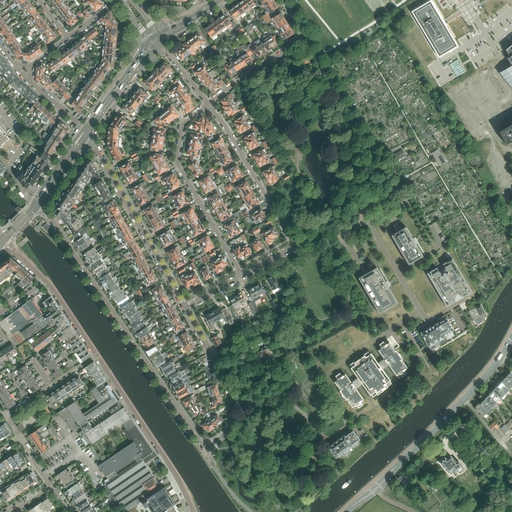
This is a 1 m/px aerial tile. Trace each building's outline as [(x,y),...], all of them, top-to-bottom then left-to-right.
[(29,2),(28,2),(27,0),(19,6),(22,10),(30,4),(30,3),(29,2)] [(64,1),(64,0),(61,0),(54,6),(55,7),(55,8),(56,9),(57,9),(57,10),(66,3),(64,1)] [(80,11),(77,13),(77,14),(79,16),(81,18),(84,16),(86,19),(91,15),(94,13),(104,5),(101,2),(99,0),(91,6),(87,10),(86,10),(85,7),(80,11)] [(243,0),(242,0),(240,2),(240,3),(239,4),(246,13),(250,9),(243,0)] [(255,6),(254,4),(252,2),(251,0),(243,0),(250,9),(255,6)] [(273,0),(267,0),(262,3),(265,8),(274,3),(273,0)] [(416,10),(412,12),(435,51),(436,52),(439,57),(457,46),(445,25),(444,25),(443,23),(442,21),(430,1),(417,9),(416,10)] [(69,7),(66,3),(57,10),(57,11),(59,12),(60,13),(60,14),(69,7)] [(239,4),(238,4),(238,3),(235,5),(236,6),(234,7),(241,16),(246,13),(239,4)] [(276,6),(276,5),(275,3),(274,3),(265,8),(268,13),(277,8),(276,6)] [(31,4),(30,4),(22,10),(25,14),(25,15),(33,8),(32,7),(32,6),(31,4)] [(72,11),(69,7),(60,14),(61,15),(61,16),(62,17),(63,17),(64,18),(72,11)] [(234,7),(234,8),(233,7),(230,9),(231,10),(229,11),(236,20),(241,16),(234,7)] [(35,10),(33,8),(25,15),(28,18),(37,12),(36,12),(36,11),(35,10)] [(67,22),(74,16),(75,15),(72,11),(64,18),(64,19),(65,21),(66,21),(67,22)] [(38,13),(37,13),(37,12),(28,18),(30,21),(29,22),(27,24),(28,25),(30,23),(31,23),(40,16),(39,15),(38,14),(38,13)] [(113,18),(110,14),(108,13),(100,20),(102,22),(104,25),(113,18)] [(264,21),(262,22),(263,25),(272,20),(273,21),(274,21),(275,24),(276,24),(277,23),(284,19),(281,13),(272,19),(270,17),(264,21)] [(224,15),(223,14),(221,17),(219,18),(226,28),(231,24),(224,15)] [(42,18),(41,18),(40,16),(31,23),(34,27),(43,20),(42,20),(43,19),(42,18)] [(78,20),(75,17),(74,16),(67,22),(68,23),(68,24),(69,26),(70,26),(75,22),(76,23),(77,22),(77,21),(78,20)] [(113,18),(104,25),(106,27),(105,27),(106,29),(117,26),(118,26),(118,24),(113,18)] [(219,18),(219,19),(219,18),(216,20),(216,21),(214,22),(221,31),(226,28),(219,18)] [(276,24),(275,24),(278,29),(279,29),(287,24),(284,19),(277,23),(276,24)] [(44,21),(43,21),(43,20),(34,27),(36,29),(35,30),(37,31),(38,31),(46,24),(45,23),(45,22),(44,21)] [(214,22),(211,24),(210,26),(217,35),(221,31),(214,22)] [(48,26),(47,26),(46,24),(38,31),(41,35),(49,29),(49,28),(48,26)] [(279,29),(278,29),(280,33),(281,34),(290,29),(287,24),(279,29)] [(210,26),(209,26),(209,25),(206,28),(207,28),(205,29),(212,38),(217,35),(210,26)] [(118,28),(117,28),(117,26),(106,29),(105,29),(106,32),(105,32),(105,35),(116,36),(117,33),(116,33),(116,31),(117,30),(118,28)] [(11,31),(8,27),(0,32),(0,33),(0,34),(2,36),(2,37),(11,31)] [(50,29),(49,29),(41,35),(44,39),(52,33),(51,31),(50,29)] [(278,37),(276,38),(277,39),(277,40),(283,36),(285,40),(286,39),(288,38),(288,37),(293,34),(290,29),(281,34),(281,35),(280,35),(279,36),(278,37)] [(5,40),(13,35),(11,31),(2,37),(3,38),(4,40),(5,40)] [(39,42),(38,43),(36,44),(37,45),(40,49),(43,47),(41,44),(43,43),(46,41),(47,44),(48,43),(50,42),(56,37),(55,37),(55,36),(54,35),(53,34),(52,33),(44,39),(39,43),(39,42)] [(206,37),(203,39),(198,33),(196,35),(195,35),(193,36),(193,37),(200,46),(203,44),(205,47),(210,43),(206,37)] [(8,45),(16,39),(13,35),(5,40),(6,42),(8,45)] [(271,36),(269,38),(267,35),(265,36),(272,48),(277,45),(276,43),(272,38),(271,36)] [(91,44),(89,41),(85,36),(83,37),(83,36),(80,39),(81,39),(87,47),(91,44)] [(267,51),(272,48),(265,36),(262,38),(264,41),(261,43),(267,51)] [(21,42),(21,41),(18,37),(16,39),(8,45),(10,47),(11,49),(21,42)] [(195,50),(200,46),(193,37),(191,39),(190,38),(188,40),(189,41),(188,41),(195,50)] [(87,48),(87,47),(81,39),(79,41),(78,42),(77,43),(83,51),(87,48)] [(197,51),(195,50),(188,41),(187,43),(186,42),(186,43),(185,42),(184,44),(184,45),(183,45),(184,45),(183,45),(190,54),(194,51),(195,53),(197,51)] [(21,42),(11,49),(12,50),(12,51),(14,53),(20,49),(22,47),(19,44),(21,43),(21,42)] [(79,54),(83,51),(77,43),(75,44),(73,45),(73,46),(79,54)] [(262,55),(267,51),(261,43),(256,46),(262,55)] [(262,55),(256,46),(253,48),(250,44),(246,47),(251,55),(254,54),(257,58),(262,55)] [(506,49),(506,50),(510,57),(511,59),(511,71),(511,72),(510,72),(510,73),(510,74),(506,77),(504,75),(503,76),(511,86),(511,124),(504,129),(504,130),(502,130),(499,132),(506,145),(510,143),(510,142),(511,141),(511,44),(507,49),(506,49)] [(32,45),(31,46),(38,55),(43,52),(37,45),(33,47),(32,45)] [(181,61),(190,54),(183,45),(179,48),(180,50),(176,53),(176,55),(181,61)] [(247,64),(252,61),(249,57),(251,55),(246,47),(245,45),(236,49),(238,51),(239,52),(243,49),(245,53),(241,56),(247,64)] [(29,52),(34,58),(38,55),(31,46),(30,46),(32,48),(28,51),(29,51),(29,52)] [(75,57),(79,54),(73,46),(72,46),(70,47),(70,48),(69,49),(75,57)] [(22,53),(20,49),(14,53),(14,54),(16,56),(17,59),(24,60),(25,53),(22,53)] [(71,61),(75,57),(69,49),(67,50),(66,50),(65,51),(65,52),(71,61)] [(34,58),(29,52),(29,51),(26,53),(25,53),(24,60),(31,61),(34,59),(34,58)] [(305,65),(310,62),(303,51),(298,54),(305,65)] [(72,62),(71,61),(65,52),(64,53),(63,52),(62,53),(62,54),(60,55),(67,64),(68,66),(72,62)] [(114,55),(103,53),(103,56),(102,59),(102,60),(113,64),(113,63),(114,63),(114,61),(113,60),(114,58),(114,55)] [(63,67),(67,64),(60,55),(59,57),(58,57),(57,58),(56,59),(63,67)] [(206,64),(214,57),(212,55),(204,62),(206,64)] [(242,68),(247,64),(241,56),(236,59),(242,68)] [(59,70),(63,67),(56,59),(55,59),(54,60),(54,61),(53,62),(58,69),(59,70)] [(236,59),(233,61),(232,59),(230,60),(231,62),(237,71),(242,68),(236,59)] [(465,72),(458,59),(449,65),(456,77),(465,72)] [(114,64),(113,64),(102,60),(101,63),(99,65),(100,66),(109,73),(114,66),(114,64)] [(54,73),(58,69),(53,62),(52,62),(51,62),(50,63),(50,64),(48,65),(50,67),(54,73)] [(231,74),(237,71),(231,62),(227,64),(226,65),(225,64),(222,65),(226,71),(228,70),(231,74)] [(94,68),(96,70),(105,77),(106,75),(108,75),(109,74),(108,73),(109,73),(100,66),(99,65),(97,63),(93,68),(94,68)] [(170,66),(169,65),(167,63),(165,63),(162,66),(161,65),(157,69),(165,76),(172,69),(170,67),(170,66)] [(46,69),(42,64),(37,68),(37,74),(39,74),(40,75),(41,73),(43,72),(46,69)] [(8,67),(8,66),(7,65),(0,70),(0,71),(1,73),(1,72),(2,73),(3,75),(10,70),(8,67)] [(205,68),(206,68),(204,65),(201,68),(200,67),(198,70),(195,72),(197,75),(198,77),(199,77),(207,71),(205,68)] [(157,69),(156,69),(154,71),(154,72),(153,74),(161,81),(165,76),(157,69)] [(13,73),(12,73),(10,70),(3,75),(5,77),(3,78),(4,80),(5,80),(13,74),(13,73)] [(96,70),(92,75),(93,75),(101,82),(102,82),(103,82),(104,80),(104,79),(105,77),(96,70)] [(212,75),(215,72),(214,70),(213,71),(213,70),(210,73),(209,73),(207,71),(199,77),(199,78),(199,79),(201,81),(201,80),(203,82),(211,75),(212,75)] [(47,76),(44,73),(43,72),(41,73),(40,75),(39,74),(37,74),(36,79),(38,80),(38,81),(39,82),(40,82),(41,83),(47,76)] [(153,74),(152,73),(152,74),(151,74),(150,75),(150,76),(148,78),(156,86),(156,85),(158,87),(160,85),(158,84),(161,81),(153,74)] [(14,75),(13,74),(5,80),(7,82),(8,82),(9,83),(10,85),(16,79),(16,78),(14,75)] [(101,82),(93,75),(92,75),(89,80),(98,87),(99,85),(100,85),(101,84),(101,82)] [(215,80),(211,76),(211,75),(203,82),(204,84),(204,85),(205,86),(206,86),(206,87),(207,86),(215,80)] [(44,86),(50,79),(47,76),(41,83),(42,84),(42,85),(43,86),(44,85),(44,86)] [(59,80),(60,80),(58,78),(54,82),(51,87),(52,88),(51,88),(53,90),(54,90),(55,90),(61,82),(59,80)] [(156,86),(148,78),(147,78),(146,79),(146,80),(146,81),(144,83),(156,94),(157,93),(155,90),(156,90),(154,88),(156,86)] [(19,80),(19,81),(16,79),(10,85),(12,86),(11,87),(14,89),(20,81),(19,80)] [(54,82),(51,79),(50,79),(44,86),(45,86),(45,87),(46,88),(47,88),(48,89),(51,87),(54,82)] [(223,87),(225,85),(221,79),(218,81),(219,82),(217,83),(215,80),(207,86),(210,90),(211,88),(214,92),(216,91),(217,92),(219,90),(218,89),(222,86),(223,87)] [(96,89),(98,87),(89,80),(85,84),(94,92),(94,91),(96,91),(97,90),(96,89)] [(21,82),(20,81),(14,89),(15,90),(16,89),(18,91),(24,85),(21,82)] [(64,84),(61,82),(55,90),(55,91),(56,92),(57,92),(58,93),(65,85),(64,84)] [(81,89),(82,90),(90,96),(92,95),(93,95),(94,93),(94,92),(85,84),(82,88),(80,86),(79,88),(81,89)] [(27,87),(27,88),(24,85),(18,91),(18,92),(20,94),(22,96),(28,88),(27,87)] [(65,86),(66,85),(65,85),(58,93),(58,94),(59,95),(60,96),(61,96),(62,97),(63,97),(66,93),(70,89),(68,87),(67,87),(65,86)] [(165,92),(164,93),(166,95),(169,92),(171,95),(173,93),(175,96),(183,90),(183,89),(183,88),(182,87),(181,87),(179,85),(176,87),(173,89),(174,89),(171,91),(169,89),(165,92)] [(29,89),(28,88),(22,96),(23,97),(24,97),(26,99),(32,92),(29,89)] [(143,100),(147,95),(139,88),(138,89),(137,90),(137,91),(135,93),(143,100)] [(90,96),(82,90),(81,89),(79,92),(78,91),(76,93),(78,95),(77,95),(78,96),(87,102),(89,99),(90,99),(91,98),(90,97),(90,96)] [(184,90),(183,90),(175,96),(179,101),(187,94),(185,93),(186,92),(184,90)] [(35,94),(35,95),(32,92),(26,99),(28,101),(29,103),(36,95),(35,94)] [(139,105),(143,100),(135,93),(134,95),(132,95),(131,97),(131,98),(139,105)] [(188,96),(187,94),(179,101),(183,106),(190,100),(191,99),(190,98),(188,96)] [(232,98),(234,97),(231,94),(230,95),(229,94),(227,97),(224,99),(224,98),(221,100),(222,101),(221,101),(224,105),(223,107),(225,110),(234,104),(235,102),(232,98)] [(37,96),(36,95),(29,103),(31,104),(30,105),(31,105),(32,104),(34,105),(38,101),(40,99),(37,96)] [(87,102),(78,96),(77,95),(76,97),(74,96),(72,98),(75,100),(84,107),(85,105),(86,104),(87,103),(87,102)] [(75,100),(72,98),(71,97),(67,101),(72,106),(72,107),(73,107),(74,107),(79,112),(80,112),(84,107),(75,100)] [(137,108),(139,105),(131,98),(131,99),(130,98),(129,100),(129,101),(127,103),(139,112),(140,111),(138,109),(137,108)] [(192,103),(190,100),(183,106),(182,106),(181,108),(182,109),(183,110),(184,110),(186,114),(190,111),(191,113),(195,109),(191,104),(192,103)] [(41,105),(41,104),(38,101),(34,105),(30,110),(32,112),(33,111),(34,113),(41,105)] [(138,114),(139,112),(127,103),(126,105),(124,105),(123,106),(123,108),(131,115),(133,112),(135,113),(135,112),(138,114)] [(175,107),(174,105),(172,103),(170,105),(171,107),(170,108),(170,107),(166,110),(165,111),(172,119),(173,119),(174,119),(176,118),(176,117),(178,115),(175,112),(178,110),(177,110),(175,107)] [(236,114),(239,111),(234,104),(225,110),(225,111),(224,112),(226,114),(227,114),(229,116),(230,114),(231,116),(235,113),(236,114)] [(43,105),(41,105),(34,113),(37,115),(37,116),(38,117),(45,109),(44,107),(43,105)] [(45,109),(46,108),(45,108),(45,109),(38,117),(40,119),(41,118),(42,120),(49,112),(49,111),(47,109),(47,110),(45,109)] [(171,120),(172,119),(165,111),(162,114),(169,123),(169,122),(170,123),(171,121),(171,120)] [(49,121),(53,116),(51,114),(52,114),(51,112),(49,112),(42,120),(45,122),(44,123),(46,124),(45,125),(47,127),(51,123),(49,121)] [(124,118),(123,117),(120,114),(118,116),(117,115),(114,120),(114,121),(110,127),(111,128),(120,128),(123,124),(124,125),(126,122),(123,119),(124,118)] [(169,123),(162,114),(159,116),(159,117),(151,123),(150,126),(155,126),(162,128),(163,125),(165,125),(166,125),(167,125),(168,124),(168,123),(169,123)] [(206,120),(203,116),(200,118),(196,122),(198,125),(197,126),(195,124),(193,126),(196,130),(198,128),(199,127),(201,130),(202,129),(210,123),(209,122),(207,120),(206,120)] [(236,128),(247,121),(243,116),(236,120),(236,121),(234,123),(235,124),(234,125),(236,128)] [(55,118),(51,123),(52,124),(56,127),(66,134),(67,132),(68,131),(69,129),(63,124),(58,120),(55,118)] [(243,132),(252,126),(249,121),(247,122),(247,121),(236,128),(238,131),(239,130),(239,132),(242,130),(243,132)] [(212,126),(213,125),(211,122),(210,123),(202,129),(205,133),(206,132),(206,133),(209,136),(210,137),(211,136),(213,135),(212,133),(215,131),(212,128),(212,127),(212,126)] [(0,147),(8,152),(15,141),(11,138),(9,138),(8,136),(7,136),(0,126),(0,147)] [(162,131),(162,128),(155,126),(154,128),(153,128),(152,129),(152,131),(153,132),(154,132),(153,135),(163,137),(164,137),(165,135),(164,134),(164,131),(162,131)] [(52,131),(61,137),(62,137),(63,137),(64,137),(66,134),(56,127),(55,129),(54,129),(52,131)] [(52,131),(49,136),(60,143),(62,140),(61,140),(61,138),(61,137),(52,131)] [(45,132),(42,137),(46,140),(55,147),(55,146),(56,146),(57,147),(57,146),(60,143),(49,136),(47,134),(45,132)] [(246,145),(257,138),(253,132),(243,138),(245,141),(244,142),(246,145)] [(202,137),(202,134),(195,133),(194,136),(191,135),(191,138),(190,139),(190,141),(190,142),(202,144),(203,137),(202,137)] [(223,141),(222,141),(221,138),(215,141),(214,139),(208,142),(210,146),(212,145),(215,149),(224,144),(223,144),(224,143),(223,141)] [(250,150),(260,144),(257,138),(246,145),(248,148),(248,147),(250,150)] [(44,147),(46,149),(45,150),(46,150),(49,154),(48,154),(49,154),(51,157),(50,157),(51,157),(51,158),(52,157),(51,156),(55,150),(55,149),(54,148),(55,147),(46,140),(46,141),(44,143),(45,143),(46,144),(44,147)] [(162,145),(162,143),(152,141),(151,150),(158,151),(159,149),(161,149),(162,148),(163,146),(162,145)] [(206,145),(202,144),(190,142),(190,144),(189,145),(189,147),(189,148),(201,151),(201,147),(205,147),(206,145)] [(226,146),(225,146),(224,144),(215,149),(218,155),(227,149),(226,149),(227,148),(226,146)] [(31,147),(29,150),(31,151),(37,155),(39,152),(31,147)] [(122,152),(119,147),(110,147),(109,147),(109,148),(113,155),(112,155),(115,160),(117,159),(118,161),(123,159),(121,157),(123,156),(125,155),(123,152),(122,152)] [(138,154),(139,148),(135,148),(136,152),(130,155),(132,158),(137,155),(138,154)] [(201,151),(189,148),(189,151),(188,151),(187,153),(188,154),(188,155),(191,155),(190,158),(199,160),(201,151)] [(265,152),(266,151),(264,148),(253,155),(254,157),(254,158),(255,160),(256,160),(256,161),(267,155),(265,152)] [(229,152),(228,152),(227,149),(218,155),(221,160),(230,155),(230,154),(230,153),(229,152)] [(395,161),(405,155),(402,149),(391,156),(395,161)] [(439,166),(446,162),(438,149),(431,153),(439,166)] [(37,155),(35,159),(45,166),(47,164),(48,162),(49,161),(50,160),(51,158),(51,157),(50,157),(51,157),(49,154),(48,154),(49,154),(46,150),(45,150),(44,152),(42,154),(42,153),(40,153),(39,152),(37,155)] [(154,155),(153,153),(152,153),(148,155),(152,161),(151,161),(153,164),(154,164),(163,159),(163,157),(162,156),(161,155),(160,155),(155,154),(154,155)] [(140,160),(139,158),(137,155),(132,158),(133,161),(137,159),(140,164),(143,162),(142,159),(140,160)] [(232,157),(231,157),(230,155),(221,160),(224,165),(225,165),(228,164),(228,163),(233,160),(233,159),(232,157)] [(270,161),(268,158),(267,155),(256,161),(257,161),(256,162),(257,164),(258,164),(260,167),(263,165),(267,163),(267,162),(270,161)] [(199,160),(190,158),(190,161),(187,162),(192,171),(199,167),(196,162),(199,161),(199,160)] [(35,159),(31,164),(42,171),(41,170),(41,169),(42,169),(43,170),(45,166),(35,159)] [(165,161),(164,161),(163,159),(154,164),(155,166),(154,167),(156,170),(157,170),(166,164),(166,163),(166,162),(165,161)] [(93,164),(93,163),(88,160),(83,167),(89,170),(93,164)] [(27,162),(26,164),(30,167),(28,169),(38,176),(39,175),(40,175),(43,172),(42,171),(31,164),(27,162)] [(131,165),(130,166),(129,163),(119,168),(121,172),(122,171),(123,173),(133,168),(131,165)] [(97,171),(96,168),(95,168),(93,164),(89,170),(93,173),(94,175),(97,180),(100,178),(97,173),(98,173),(97,171)] [(168,166),(167,166),(166,164),(157,170),(158,172),(159,174),(168,169),(169,168),(168,166)] [(238,168),(236,165),(234,167),(231,168),(232,168),(225,172),(228,178),(240,171),(239,170),(238,168)] [(274,170),(275,169),(273,166),(270,167),(266,169),(266,170),(263,171),(263,172),(264,174),(263,175),(265,178),(275,172),(274,170)] [(93,173),(89,170),(83,167),(80,172),(90,179),(92,176),(94,175),(93,173)] [(202,173),(199,167),(192,171),(194,174),(193,174),(194,176),(195,176),(196,177),(202,173)] [(20,168),(17,171),(20,173),(24,180),(30,184),(33,186),(36,182),(35,181),(35,180),(25,173),(24,174),(23,175),(21,171),(22,169),(20,168)] [(133,171),(134,170),(133,168),(123,173),(124,175),(123,175),(125,179),(135,174),(133,171)] [(28,169),(25,173),(35,180),(36,180),(37,181),(39,177),(38,176),(28,169)] [(17,171),(15,174),(22,185),(27,188),(30,185),(30,184),(24,180),(20,173),(17,171)] [(241,172),(240,171),(228,178),(231,183),(238,179),(240,178),(243,176),(241,174),(242,173),(241,172)] [(91,180),(90,179),(80,172),(76,177),(87,184),(89,181),(90,182),(91,180)] [(278,175),(277,175),(275,172),(265,178),(267,181),(268,181),(270,183),(273,182),(274,182),(274,183),(277,181),(276,181),(277,180),(280,178),(278,175)] [(138,176),(136,173),(135,174),(125,179),(127,182),(128,182),(129,184),(139,178),(137,176),(138,176)] [(174,177),(173,174),(172,174),(162,180),(163,183),(166,181),(168,185),(177,180),(175,176),(174,177)] [(85,188),(87,184),(76,177),(73,183),(84,190),(85,188)] [(202,187),(211,183),(207,177),(199,182),(201,185),(200,185),(201,187),(202,187)] [(105,186),(105,185),(104,182),(103,183),(102,181),(101,181),(100,178),(97,180),(95,180),(97,184),(95,185),(93,186),(96,191),(105,186)] [(178,184),(179,183),(177,180),(168,185),(170,189),(168,190),(169,192),(179,186),(178,184)] [(211,183),(202,187),(203,188),(202,189),(203,190),(204,190),(205,193),(217,187),(214,181),(211,183)] [(143,188),(146,186),(144,182),(132,189),(133,191),(132,191),(134,195),(144,190),(143,188)] [(247,182),(246,182),(240,185),(239,185),(236,187),(239,193),(249,187),(248,185),(248,184),(247,182)] [(83,193),(84,190),(73,183),(70,188),(80,194),(82,192),(83,193)] [(107,188),(106,188),(105,186),(96,191),(99,196),(108,191),(108,190),(107,188)] [(250,188),(249,187),(239,193),(242,198),(252,192),(251,190),(251,189),(250,188)] [(78,198),(80,194),(70,188),(66,193),(78,200),(79,198),(78,198)] [(145,192),(144,190),(134,195),(136,198),(137,197),(138,199),(147,194),(146,192),(145,192)] [(109,193),(108,191),(99,196),(103,204),(104,203),(109,200),(111,199),(110,197),(111,196),(110,195),(111,195),(109,193)] [(65,192),(62,197),(75,206),(75,205),(77,203),(78,204),(80,202),(78,200),(66,193),(65,192)] [(148,197),(152,195),(150,192),(147,194),(138,199),(139,201),(138,201),(140,205),(150,200),(148,197)] [(184,194),(183,194),(182,192),(171,198),(172,201),(175,199),(176,202),(185,197),(185,196),(184,194)] [(253,193),(252,193),(252,192),(242,198),(245,203),(255,198),(254,195),(253,193)] [(212,204),(220,199),(217,193),(208,198),(209,199),(210,201),(210,202),(211,203),(212,204)] [(75,205),(75,206),(62,197),(59,201),(71,209),(72,208),(73,209),(74,208),(75,209),(76,208),(77,208),(77,207),(77,208),(77,207),(78,207),(75,205)] [(186,198),(185,198),(185,197),(176,202),(178,206),(176,207),(177,209),(188,203),(187,200),(186,198)] [(256,198),(255,198),(245,203),(244,204),(247,210),(246,210),(242,212),(240,213),(242,216),(253,209),(252,207),(258,203),(257,201),(257,200),(256,198)] [(215,210),(224,205),(220,199),(212,204),(212,205),(213,207),(214,207),(215,209),(214,209),(215,210)] [(113,202),(111,203),(109,200),(104,203),(106,206),(104,207),(107,212),(116,207),(113,202)] [(67,214),(68,213),(71,209),(59,201),(56,206),(59,208),(67,214)] [(157,206),(154,208),(152,205),(143,210),(145,214),(146,213),(147,215),(156,210),(158,209),(157,206)] [(218,215),(227,210),(224,205),(215,210),(217,212),(216,213),(217,214),(218,215)] [(119,212),(117,207),(116,207),(107,212),(110,217),(118,213),(119,212)] [(68,213),(67,214),(59,208),(56,214),(60,217),(61,217),(65,224),(77,215),(74,211),(73,211),(72,212),(71,211),(68,213)] [(194,211),(193,211),(191,208),(181,215),(182,217),(184,216),(186,220),(195,215),(194,214),(195,213),(194,211)] [(244,219),(255,212),(253,209),(242,216),(244,219)] [(255,212),(249,216),(250,216),(251,215),(254,221),(257,219),(259,222),(262,220),(262,219),(265,217),(264,214),(265,213),(264,211),(263,211),(262,212),(260,209),(255,212)] [(157,213),(156,210),(147,215),(148,217),(147,217),(149,221),(158,216),(157,213)] [(231,212),(229,214),(227,210),(218,215),(219,215),(218,216),(219,218),(220,218),(221,220),(221,221),(232,215),(231,212)] [(120,215),(119,215),(118,213),(110,217),(112,223),(121,218),(121,217),(120,215)] [(79,222),(82,220),(79,214),(77,215),(65,224),(64,224),(67,227),(69,229),(79,222)] [(197,216),(196,216),(195,215),(186,220),(189,225),(198,219),(197,219),(198,218),(197,216)] [(160,218),(158,216),(149,221),(151,224),(152,224),(153,226),(162,221),(160,218)] [(123,220),(122,220),(121,218),(112,223),(114,225),(115,228),(124,223),(124,222),(123,220)] [(199,220),(198,220),(198,219),(189,225),(191,229),(200,224),(199,222),(200,222),(199,220)] [(40,230),(41,228),(43,227),(47,231),(50,228),(46,224),(43,220),(40,223),(37,227),(36,226),(34,227),(39,232),(40,231),(40,230)] [(163,223),(162,221),(153,226),(154,227),(153,228),(155,231),(164,226),(163,223)] [(228,232),(237,226),(234,221),(224,226),(224,227),(225,226),(226,229),(227,231),(228,231),(228,232)] [(80,226),(81,225),(79,222),(69,229),(70,231),(70,232),(72,235),(72,234),(72,235),(78,231),(77,231),(81,228),(80,226)] [(126,225),(125,225),(124,223),(115,228),(118,233),(127,228),(127,227),(126,225)] [(202,225),(201,225),(200,224),(191,229),(194,233),(192,234),(193,237),(204,231),(202,228),(203,227),(202,225)] [(240,232),(238,229),(237,226),(228,232),(228,233),(229,234),(231,237),(230,237),(231,237),(240,232)] [(275,228),(274,228),(273,226),(267,230),(268,231),(273,240),(275,239),(274,237),(279,235),(277,231),(276,232),(275,230),(275,229),(275,228)] [(397,232),(391,235),(403,256),(405,258),(408,265),(423,256),(415,243),(414,244),(412,241),(413,241),(414,241),(406,227),(400,230),(400,231),(397,232)] [(128,230),(128,229),(127,228),(118,233),(121,238),(130,233),(130,232),(128,230)] [(78,246),(78,247),(86,241),(90,239),(86,233),(85,234),(82,230),(74,236),(77,241),(75,242),(76,244),(76,245),(77,246),(78,246)] [(164,233),(158,237),(160,240),(161,241),(170,237),(173,235),(170,230),(167,231),(164,233)] [(271,241),(273,240),(268,231),(262,234),(266,240),(266,241),(267,243),(268,243),(269,244),(272,242),(271,241)] [(133,238),(130,233),(121,238),(119,240),(120,242),(121,241),(123,244),(124,243),(133,239),(133,238)] [(162,243),(161,244),(164,247),(169,244),(173,242),(176,240),(173,235),(170,237),(161,241),(161,242),(162,243)] [(209,239),(207,236),(196,242),(198,245),(200,243),(202,246),(210,242),(210,241),(209,239)] [(134,241),(133,239),(124,243),(123,244),(115,248),(116,250),(125,245),(127,249),(136,244),(135,243),(136,243),(134,241)] [(260,241),(259,241),(257,239),(252,242),(252,243),(253,245),(257,251),(258,250),(258,251),(261,250),(260,249),(262,248),(262,247),(263,246),(260,241)] [(90,247),(90,246),(86,241),(78,247),(81,251),(84,250),(85,252),(91,248),(90,247)] [(211,242),(210,242),(202,246),(201,247),(203,250),(201,251),(203,253),(197,257),(198,259),(201,258),(204,256),(206,255),(205,252),(208,250),(210,253),(211,252),(210,250),(214,247),(212,245),(212,244),(211,242)] [(124,257),(130,254),(139,249),(137,247),(138,246),(137,244),(136,244),(127,249),(129,252),(123,255),(124,257)] [(251,252),(248,248),(247,245),(240,248),(244,256),(245,257),(246,257),(246,258),(249,256),(249,255),(251,254),(250,252),(251,252)] [(97,252),(104,248),(103,246),(96,250),(94,247),(85,253),(84,255),(84,256),(87,260),(97,252)] [(173,249),(167,252),(168,254),(167,254),(170,258),(179,253),(181,252),(178,246),(176,247),(173,249)] [(244,256),(240,248),(239,246),(233,249),(235,252),(234,252),(236,257),(237,256),(238,258),(239,257),(240,258),(244,256)] [(139,250),(139,249),(130,254),(133,259),(142,254),(140,252),(141,252),(139,250)] [(179,253),(170,258),(171,262),(172,261),(173,263),(182,258),(183,258),(184,257),(181,251),(181,252),(179,253)] [(97,252),(87,260),(86,261),(87,263),(89,263),(90,265),(101,257),(97,252)] [(142,255),(142,254),(133,259),(136,264),(144,260),(143,257),(144,257),(142,255)] [(224,256),(223,257),(221,254),(218,256),(219,257),(216,258),(222,268),(225,266),(225,265),(227,264),(226,261),(227,261),(224,256)] [(104,264),(110,260),(108,257),(103,260),(102,259),(101,257),(90,265),(90,266),(91,268),(92,268),(94,270),(104,263),(104,264)] [(4,263),(0,266),(0,272),(4,278),(11,272),(14,276),(14,275),(14,276),(17,273),(14,270),(19,265),(12,259),(10,258),(4,263)] [(182,258),(173,263),(174,264),(173,265),(175,269),(185,263),(183,261),(184,260),(183,258),(182,258)] [(223,270),(222,268),(216,258),(216,259),(211,262),(211,263),(215,270),(215,269),(217,273),(220,271),(220,272),(223,270)] [(437,268),(427,273),(432,282),(433,284),(440,297),(442,298),(442,299),(447,307),(456,301),(453,295),(459,292),(462,298),(472,292),(467,284),(467,283),(466,282),(454,261),(452,258),(452,259),(450,260),(449,261),(448,261),(446,262),(443,264),(446,270),(440,274),(437,268)] [(145,260),(144,260),(136,264),(133,266),(136,271),(139,270),(147,265),(146,263),(147,262),(145,260)] [(107,268),(104,264),(104,263),(94,270),(97,274),(107,268)] [(19,265),(14,270),(17,273),(14,276),(19,279),(16,282),(18,284),(28,273),(19,265)] [(148,265),(147,265),(139,270),(141,275),(150,270),(149,268),(149,267),(148,265)] [(209,279),(212,277),(206,266),(200,269),(204,277),(205,277),(206,279),(208,278),(209,279)] [(362,276),(358,278),(379,314),(398,303),(388,286),(387,287),(388,287),(386,288),(385,285),(386,284),(387,284),(377,267),(369,272),(368,273),(367,273),(364,275),(362,276)] [(110,272),(107,268),(97,274),(100,279),(110,272)] [(155,275),(154,275),(151,269),(150,270),(141,275),(145,280),(154,275),(155,275)] [(113,277),(110,273),(110,272),(100,279),(103,284),(113,277)] [(198,280),(198,279),(195,272),(189,276),(193,284),(194,286),(197,284),(197,285),(200,284),(198,280)] [(18,284),(21,287),(23,285),(25,287),(29,282),(30,283),(34,278),(28,273),(18,284)] [(193,284),(189,276),(188,274),(185,275),(185,274),(181,276),(184,282),(184,283),(184,284),(185,287),(189,285),(189,286),(193,284)] [(153,282),(157,280),(154,275),(145,280),(147,286),(150,284),(153,283),(153,282)] [(274,276),(266,280),(273,294),(281,290),(283,293),(286,292),(282,284),(279,286),(274,276)] [(117,283),(113,278),(113,277),(103,284),(107,289),(108,288),(117,283)] [(120,287),(117,283),(108,288),(110,291),(109,292),(110,294),(111,293),(120,287)] [(264,288),(263,289),(260,284),(257,285),(257,284),(254,286),(254,287),(259,295),(266,291),(264,288)] [(162,285),(161,286),(160,285),(151,290),(154,294),(163,289),(162,288),(163,288),(162,285)] [(114,298),(124,291),(121,287),(120,288),(120,287),(111,293),(114,298)] [(257,307),(253,301),(254,300),(255,302),(261,299),(259,295),(254,287),(253,287),(250,288),(251,289),(248,290),(252,296),(249,298),(251,302),(253,306),(254,309),(257,307)] [(164,290),(163,289),(154,294),(157,300),(166,294),(164,292),(165,291),(164,290)] [(118,303),(128,296),(124,291),(114,298),(118,303)] [(3,296),(7,301),(10,299),(9,298),(11,296),(10,294),(11,294),(9,292),(8,292),(6,294),(4,295),(3,296)] [(167,295),(166,295),(166,294),(157,300),(160,305),(169,300),(167,297),(168,297),(167,295)] [(245,297),(243,297),(241,294),(239,295),(239,294),(236,296),(236,297),(240,305),(241,305),(244,304),(245,306),(247,305),(248,302),(245,297)] [(51,296),(42,304),(46,309),(48,308),(49,310),(57,305),(51,296)] [(131,300),(131,301),(128,296),(118,303),(121,308),(132,301),(131,300)] [(240,319),(235,311),(242,308),(240,305),(236,297),(230,300),(231,301),(230,301),(231,303),(232,303),(232,304),(229,306),(237,321),(240,319)] [(15,312),(0,322),(0,324),(9,339),(13,336),(19,332),(20,331),(42,314),(31,299),(15,312)] [(170,300),(169,300),(160,305),(162,309),(159,310),(161,312),(163,311),(172,306),(170,303),(171,302),(170,300)] [(124,314),(124,313),(135,306),(132,301),(121,308),(122,310),(121,311),(122,312),(123,313),(124,314)] [(42,314),(20,331),(26,339),(39,330),(49,323),(50,326),(56,322),(53,317),(61,312),(57,305),(49,310),(46,311),(42,314)] [(485,313),(480,305),(469,311),(468,311),(473,320),(473,319),(477,325),(484,321),(484,320),(486,316),(485,313)] [(139,311),(136,307),(135,306),(124,313),(128,318),(139,311)] [(173,307),(172,306),(163,311),(166,316),(175,311),(174,309),(174,308),(173,307)] [(213,334),(216,332),(215,330),(215,329),(212,324),(220,319),(224,326),(225,329),(234,324),(225,308),(221,310),(220,308),(210,313),(210,312),(206,314),(206,315),(206,316),(205,316),(205,317),(205,318),(205,319),(207,321),(206,322),(213,334)] [(142,316),(139,311),(128,318),(131,323),(140,317),(142,316)] [(176,312),(175,312),(175,311),(166,316),(168,319),(165,320),(167,323),(169,321),(178,316),(177,314),(177,313),(176,312)] [(56,322),(50,326),(52,328),(57,324),(58,324),(65,318),(61,312),(53,317),(56,322)] [(454,330),(447,318),(446,318),(445,315),(437,320),(439,323),(438,324),(443,332),(441,333),(443,336),(453,331),(454,330)] [(179,317),(178,317),(178,316),(169,321),(172,327),(181,322),(180,320),(180,319),(179,317)] [(133,329),(143,322),(140,317),(131,323),(130,324),(133,329)] [(58,326),(54,329),(56,331),(56,330),(67,322),(65,318),(58,324),(58,326)] [(182,328),(185,326),(182,321),(181,322),(172,327),(174,331),(172,332),(171,334),(173,336),(183,331),(184,330),(182,328)] [(67,322),(56,330),(56,331),(59,335),(70,326),(67,322)] [(147,327),(143,322),(133,329),(137,334),(147,327)] [(443,332),(438,324),(437,324),(431,328),(431,327),(430,328),(428,329),(421,333),(429,347),(431,350),(437,347),(435,344),(434,342),(435,342),(437,341),(438,340),(438,341),(444,338),(443,336),(441,333),(443,332)] [(70,326),(59,335),(64,343),(69,340),(76,335),(73,330),(73,329),(71,326),(70,326)] [(140,339),(150,332),(147,327),(137,334),(138,335),(137,335),(140,339)] [(151,333),(154,331),(153,331),(153,330),(150,332),(140,339),(144,344),(151,339),(151,338),(153,337),(151,333)] [(184,333),(183,331),(173,336),(171,337),(166,340),(168,343),(177,338),(179,342),(189,337),(187,332),(184,333)] [(19,332),(13,336),(19,345),(25,340),(19,332)] [(44,335),(32,345),(38,352),(44,347),(54,339),(48,332),(44,335)] [(69,341),(65,343),(67,346),(68,345),(71,344),(78,338),(76,335),(69,340),(69,341)] [(217,335),(211,339),(216,347),(221,344),(219,339),(219,338),(217,335)] [(190,339),(191,339),(189,337),(179,342),(182,347),(192,342),(190,339)] [(71,344),(68,345),(71,350),(74,348),(81,343),(78,338),(71,344)] [(153,342),(154,342),(151,339),(144,344),(146,348),(147,348),(154,343),(153,342)] [(148,350),(158,344),(156,341),(154,343),(147,348),(148,350)] [(195,345),(193,342),(192,341),(192,342),(182,347),(185,353),(195,347),(194,346),(195,345)] [(74,348),(71,350),(74,354),(84,348),(81,343),(74,348)] [(337,380),(335,382),(338,386),(337,387),(340,391),(342,394),(341,395),(343,397),(344,397),(346,400),(349,404),(350,403),(353,407),(355,405),(356,406),(357,405),(361,402),(361,401),(362,401),(362,400),(363,399),(356,390),(357,390),(355,388),(357,387),(358,386),(359,385),(360,385),(362,384),(363,385),(370,395),(371,394),(375,391),(377,394),(376,394),(377,394),(377,395),(382,392),(383,390),(388,387),(387,387),(388,386),(387,386),(385,384),(386,384),(390,381),(390,380),(383,371),(382,369),(383,368),(385,367),(386,366),(387,365),(388,364),(390,366),(397,375),(399,374),(400,374),(405,371),(405,370),(406,369),(407,368),(401,360),(402,359),(400,356),(401,355),(399,353),(398,353),(396,350),(395,351),(389,343),(387,344),(387,343),(386,344),(385,344),(381,347),(380,348),(381,349),(379,350),(384,358),(385,360),(383,362),(381,362),(379,364),(378,363),(377,363),(371,354),(370,354),(366,357),(365,355),(364,356),(355,362),(355,363),(354,363),(356,365),(352,367),(351,368),(357,377),(358,379),(356,381),(355,382),(352,384),(351,382),(345,375),(344,376),(343,375),(343,376),(342,375),(342,376),(337,379),(337,380)] [(17,352),(12,344),(7,348),(12,355),(17,352)] [(158,350),(161,348),(159,344),(158,344),(148,350),(146,351),(149,355),(158,350)] [(268,358),(271,357),(265,346),(261,349),(256,351),(262,362),(265,360),(266,363),(270,361),(268,358)] [(44,354),(41,356),(44,361),(55,354),(50,347),(42,351),(44,354)] [(8,358),(12,355),(7,348),(3,351),(8,358)] [(84,348),(74,354),(77,359),(87,352),(84,348)] [(163,351),(160,352),(158,350),(149,355),(152,360),(162,354),(164,353),(165,353),(163,351)] [(87,352),(77,359),(80,364),(90,357),(87,352)] [(164,359),(171,355),(170,353),(163,357),(162,354),(152,360),(154,364),(164,359)] [(173,362),(185,355),(184,353),(178,356),(175,357),(170,360),(170,359),(168,360),(169,361),(166,362),(160,365),(163,371),(175,365),(173,362)] [(55,354),(44,361),(47,365),(55,360),(54,359),(56,358),(56,356),(55,354)] [(55,360),(47,365),(50,370),(58,365),(55,360)] [(176,367),(186,362),(184,360),(175,365),(163,371),(166,376),(168,375),(178,370),(176,367)] [(88,373),(97,367),(94,362),(85,368),(88,373)] [(21,375),(29,370),(26,365),(18,370),(21,375)] [(58,365),(50,370),(53,374),(61,369),(58,365)] [(97,367),(88,373),(91,377),(100,371),(97,367)] [(171,380),(189,370),(188,368),(179,372),(178,370),(168,375),(171,380)] [(209,377),(211,376),(215,373),(213,368),(206,372),(209,377)] [(61,369),(53,374),(56,379),(64,374),(61,369)] [(29,370),(21,375),(20,376),(23,380),(24,379),(32,374),(29,370)] [(181,377),(190,372),(189,370),(171,380),(173,384),(183,379),(181,377)] [(100,371),(91,377),(94,382),(103,376),(100,371)] [(24,379),(27,384),(35,379),(32,374),(24,379)] [(73,379),(78,388),(84,384),(78,376),(75,378),(74,378),(73,379)] [(103,376),(94,382),(98,387),(106,381),(106,380),(103,376)] [(173,384),(172,385),(175,390),(191,382),(188,376),(183,379),(173,384)] [(511,386),(511,382),(505,376),(504,378),(503,378),(502,379),(501,380),(501,381),(509,389),(511,386)] [(27,384),(30,389),(37,384),(35,379),(27,384)] [(68,383),(67,383),(73,391),(78,388),(73,379),(73,380),(70,382),(69,381),(69,382),(69,381),(68,382),(68,383)] [(81,427),(120,401),(120,400),(106,380),(106,381),(98,387),(91,391),(100,403),(83,414),(75,402),(59,413),(64,421),(67,419),(68,421),(67,421),(72,428),(71,428),(73,432),(80,427),(81,427)] [(509,389),(501,381),(499,382),(498,382),(497,384),(497,385),(496,385),(505,394),(509,389)] [(190,384),(192,383),(191,382),(175,390),(178,395),(193,387),(192,385),(191,386),(190,384)] [(63,386),(62,386),(68,395),(73,391),(67,383),(68,383),(64,385),(62,386),(63,386)] [(37,384),(30,389),(33,393),(41,388),(37,384)] [(217,386),(216,386),(216,385),(207,388),(209,392),(210,391),(212,396),(219,394),(217,389),(218,388),(217,386)] [(505,394),(496,385),(495,387),(494,387),(493,388),(493,389),(492,390),(501,398),(505,394)] [(57,390),(63,398),(68,395),(62,386),(62,387),(59,389),(59,388),(59,389),(58,388),(57,389),(57,390)] [(189,390),(193,388),(193,387),(178,395),(180,399),(190,393),(189,390)] [(0,396),(2,400),(10,395),(7,390),(0,394),(0,396)] [(52,393),(57,402),(63,398),(57,390),(54,392),(53,392),(52,393)] [(501,398),(492,390),(491,391),(490,392),(489,393),(488,394),(496,403),(501,398)] [(47,397),(46,397),(48,399),(50,402),(47,404),(51,410),(54,408),(52,405),(57,402),(52,393),(52,394),(49,396),(48,396),(48,395),(46,396),(47,397)] [(209,405),(210,409),(217,407),(216,404),(222,402),(222,401),(222,399),(221,399),(219,394),(212,396),(213,401),(212,401),(213,404),(209,405)] [(496,403),(488,394),(486,396),(485,396),(484,397),(484,398),(483,399),(492,407),(495,410),(499,406),(496,403)] [(5,404),(13,399),(10,395),(2,400),(5,404)] [(190,408),(196,404),(190,396),(183,401),(184,402),(183,403),(184,405),(185,405),(186,406),(188,404),(190,408)] [(8,409),(16,404),(13,399),(5,404),(8,409)] [(492,407),(483,399),(482,400),(481,401),(480,402),(480,403),(479,403),(488,412),(492,407)] [(120,401),(81,427),(83,431),(92,444),(123,424),(131,418),(131,417),(129,414),(127,411),(126,410),(124,408),(125,407),(124,407),(120,401)] [(488,412),(479,403),(478,405),(477,405),(476,406),(475,407),(475,408),(481,414),(480,415),(482,418),(486,414),(487,415),(489,413),(488,412)] [(200,407),(198,408),(196,404),(190,408),(193,412),(193,413),(194,415),(195,415),(195,416),(201,412),(202,414),(207,411),(205,408),(202,410),(200,407)] [(207,418),(208,418),(214,428),(215,428),(217,427),(217,426),(222,422),(217,415),(216,416),(215,413),(211,416),(208,412),(205,414),(208,418),(207,418)] [(162,487),(156,478),(155,477),(154,477),(144,462),(156,454),(153,450),(131,418),(123,424),(126,429),(124,431),(125,431),(133,443),(107,460),(98,466),(106,477),(106,476),(109,481),(104,485),(105,486),(108,491),(112,496),(116,502),(117,501),(120,505),(124,511),(126,511),(129,510),(132,508),(133,508),(132,508),(135,506),(136,506),(139,503),(149,497),(149,496),(162,487)] [(206,428),(208,432),(214,428),(208,418),(201,423),(202,425),(202,426),(202,427),(203,429),(204,429),(205,429),(206,428)] [(489,426),(494,432),(500,439),(504,434),(500,429),(494,421),(489,426)] [(4,423),(0,425),(0,427),(6,436),(6,437),(7,437),(9,436),(9,435),(9,434),(10,433),(11,433),(11,432),(5,423),(4,423)] [(32,438),(33,440),(33,441),(34,443),(35,443),(39,449),(39,450),(40,451),(42,453),(44,451),(50,447),(44,438),(50,434),(55,440),(57,438),(59,437),(51,425),(50,424),(49,425),(48,427),(46,424),(30,435),(32,438)] [(504,434),(509,429),(505,425),(500,429),(504,434)] [(335,443),(329,447),(336,457),(336,458),(337,457),(342,453),(343,455),(345,455),(347,453),(347,452),(346,450),(351,446),(352,446),(351,445),(357,440),(359,439),(360,439),(353,430),(345,436),(345,435),(344,436),(338,440),(336,438),(335,439),(334,440),(333,440),(335,443)] [(483,444),(477,449),(485,458),(490,464),(496,458),(491,452),(491,453),(483,444)] [(14,455),(13,456),(19,465),(22,470),(25,469),(27,467),(25,464),(23,466),(21,464),(24,462),(23,460),(23,459),(22,458),(21,457),(20,457),(17,452),(16,452),(14,453),(14,454),(14,455)] [(14,468),(19,465),(13,456),(12,455),(11,455),(10,456),(9,457),(9,458),(8,459),(14,468)] [(462,466),(458,461),(456,463),(451,456),(447,460),(445,458),(440,462),(450,475),(455,471),(456,472),(462,466)] [(14,468),(8,459),(7,458),(6,458),(5,459),(4,460),(5,461),(3,462),(9,471),(14,468)] [(0,467),(4,474),(9,471),(3,462),(3,461),(2,461),(1,462),(0,462),(0,467)] [(61,480),(71,473),(67,468),(57,475),(57,476),(58,478),(59,478),(61,480)] [(27,474),(24,475),(31,485),(32,485),(33,484),(34,485),(35,485),(37,483),(33,476),(34,475),(33,472),(32,472),(31,473),(31,472),(27,474)] [(64,485),(74,478),(71,473),(61,480),(61,481),(62,483),(63,483),(64,485)] [(24,475),(19,479),(26,489),(28,487),(29,488),(32,486),(31,485),(24,475)] [(401,476),(398,479),(406,487),(409,484),(407,482),(409,480),(405,476),(404,478),(401,476)] [(74,478),(64,485),(64,486),(65,488),(66,488),(68,490),(78,483),(74,478)] [(19,479),(14,482),(17,487),(14,489),(18,494),(23,491),(24,492),(27,490),(26,489),(19,479)] [(11,484),(6,487),(13,497),(13,498),(14,498),(16,497),(16,496),(16,495),(18,494),(14,489),(17,487),(14,482),(14,481),(11,483),(11,484)] [(78,483),(68,490),(67,490),(67,491),(68,493),(69,493),(70,493),(71,495),(81,488),(84,487),(82,484),(79,486),(78,483)] [(6,487),(1,491),(4,496),(7,500),(8,501),(10,500),(11,498),(12,497),(13,497),(6,487)] [(81,488),(71,495),(71,496),(72,498),(73,498),(74,500),(84,493),(81,488)] [(162,511),(174,505),(163,488),(127,511),(162,511)] [(78,505),(88,498),(84,493),(74,500),(74,501),(75,503),(76,503),(78,505)] [(45,500),(43,501),(50,511),(52,509),(51,508),(53,506),(47,497),(44,499),(45,500)] [(88,498),(78,505),(77,505),(77,506),(78,508),(79,508),(80,508),(81,510),(91,503),(88,498)] [(41,501),(37,503),(43,511),(47,511),(50,511),(43,501),(41,502),(41,501)] [(35,507),(33,508),(35,511),(43,511),(37,503),(34,505),(35,507)] [(91,503),(81,510),(80,510),(81,510),(80,511),(88,511),(95,508),(91,503)]
